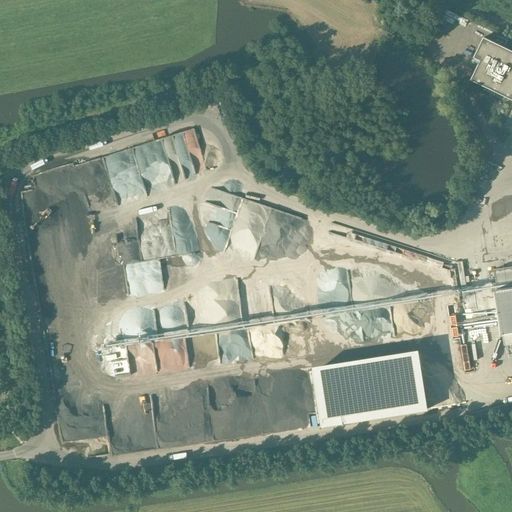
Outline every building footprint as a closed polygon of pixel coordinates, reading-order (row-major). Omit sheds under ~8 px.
[(445,19),(455,23),(456,20),(467,24),(469,18),(448,10),(445,19)] [(471,80),(511,100),(511,50),(484,37),(474,57),(480,61),(471,80)] [(155,143),(76,163),(89,213),(135,202),(133,196),(145,193),(138,165),(143,164),(142,160),(145,159),(144,154),(156,150),(157,151),(167,149),(171,165),(181,163),(185,178),(207,173),(195,128),(169,136),(167,131),(153,134),(155,143)] [(232,229),(242,197),(210,187),(200,219),(232,229)] [(511,266),(495,269),(506,344),(511,342),(511,266)] [(221,364),(248,365),(249,333),(222,332),(221,364)] [(469,344),(459,346),(464,371),(474,369),(469,344)]
